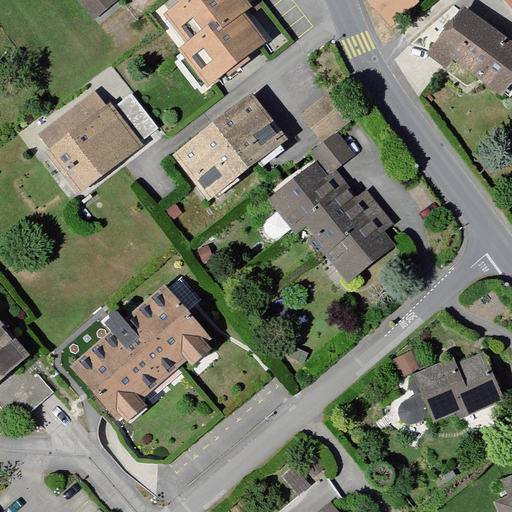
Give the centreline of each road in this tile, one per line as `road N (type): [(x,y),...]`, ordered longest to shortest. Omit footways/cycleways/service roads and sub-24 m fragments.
road 1 (residential): [(501,245),(189,511)]
road 2 (tertiary): [(341,0),(357,44),(397,108),(501,245)]
road 3 (unknown): [(357,44),(155,165)]
road 4 (residential): [(0,450),(95,461),(139,511)]
